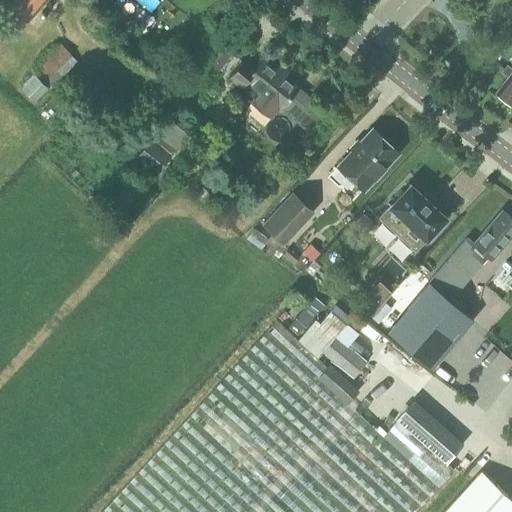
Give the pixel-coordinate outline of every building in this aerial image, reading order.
[(48,0),(14,0),(13,1),(32,18),(48,0)] [(220,43),(205,61),(217,70),(232,52),(220,43)] [(299,87),(300,85),(289,77),(294,71),(280,60),(276,65),(262,55),(254,65),(244,57),(229,77),(241,86),(237,90),(271,117),(280,107),(299,87)] [(503,71),(510,76),(497,92),(511,103),(511,67),(508,65),(503,71)] [(315,100),(299,87),(280,107),(313,136),(328,117),(312,104),(315,100)] [(162,116),(148,134),(154,139),(134,163),(156,180),(170,162),(164,158),(170,151),(176,156),(190,138),(162,116)] [(364,189),(399,152),(373,129),(339,166),(364,189)] [(449,216),(411,181),(379,217),(415,250),(449,216)] [(131,188),(112,208),(120,216),(140,197),(131,188)] [(313,212),(293,193),(264,224),(285,243),(313,212)] [(372,219),(362,210),(353,220),(363,229),(372,219)] [(468,237),(432,278),(455,296),(488,256),(491,258),(511,234),(511,217),(504,210),(475,244),(468,237)] [(318,254),(308,244),(303,250),(313,260),(318,254)] [(392,290),(379,278),(358,304),(371,314),(392,290)] [(432,278),(389,329),(435,368),(477,316),(455,296),(432,278)] [(335,307),(320,327),(337,341),(325,356),(356,381),(370,363),(339,338),(353,321),(335,307)] [(278,318),(99,511),(415,511),(439,486),(450,475),(278,318)] [(463,444),(414,400),(398,418),(446,462),(463,444)] [(442,511),(511,511),(511,497),(481,469),(442,511)]
